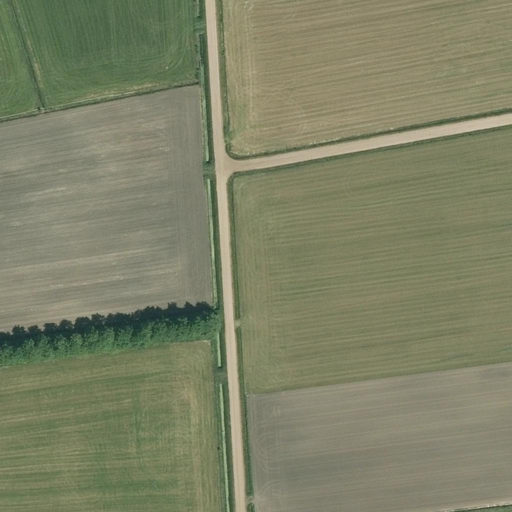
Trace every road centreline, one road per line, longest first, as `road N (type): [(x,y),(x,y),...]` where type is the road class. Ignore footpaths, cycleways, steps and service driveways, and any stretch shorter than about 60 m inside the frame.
road 1 (track): [(220,169),(240,511)]
road 2 (track): [(220,169),(511,118)]
road 3 (track): [(210,0),(220,169)]
